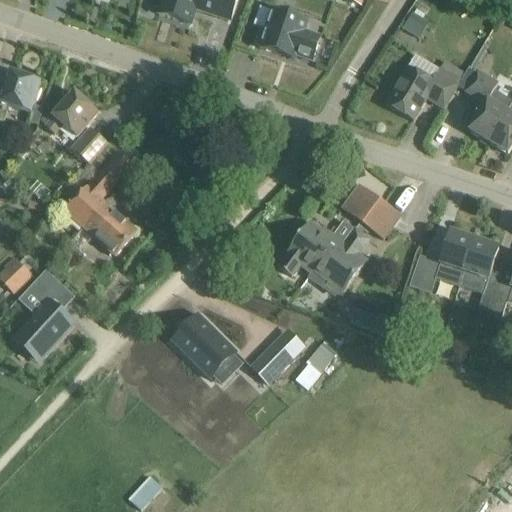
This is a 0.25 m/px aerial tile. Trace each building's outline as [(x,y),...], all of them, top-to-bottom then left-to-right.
[(164,0),(159,16),(191,27),(196,11),(231,23),(238,0),(164,0)] [(429,22),(412,11),(402,27),(420,38),(429,22)] [(261,47),(260,50),(295,61),(296,58),(313,63),(321,39),(304,34),(308,23),(273,12),(266,31),(262,30),(257,46),(261,47)] [(440,72),(416,57),(386,107),(414,123),(427,101),(444,111),(463,75),(444,64),(440,72)] [(489,145),(511,106),(511,101),(494,92),(498,85),(477,73),(466,94),(486,105),(469,133),(489,145)] [(0,90),(0,122),(4,124),(9,109),(31,115),(41,84),(11,74),(5,92),(0,90)] [(99,115),(75,94),(53,119),(54,120),(46,129),(55,136),(63,127),(78,141),(99,115)] [(511,106),(489,145),(508,156),(511,149),(511,106)] [(31,124),(38,127),(44,111),(36,108),(31,124)] [(45,112),(42,116),(40,123),(46,129),(54,120),(53,119),(45,112)] [(109,147),(90,131),(71,152),(89,168),(109,147)] [(65,214),(84,231),(106,206),(101,202),(132,167),(119,154),(105,169),(65,214)] [(199,201),(180,184),(161,205),(180,222),(199,201)] [(360,224),(378,200),(361,187),(351,200),(361,207),(352,218),(360,224)] [(378,200),(360,224),(363,226),(366,229),(383,242),(392,230),(393,228),(393,229),(401,218),(401,217),(381,202),(378,200)] [(137,234),(106,206),(84,231),(116,259),(137,234)] [(289,254),(278,269),(292,279),(303,265),(313,272),(327,255),(333,259),(344,246),(332,237),(330,240),(310,225),(288,254),(289,254)] [(313,272),(308,279),(323,291),(326,288),(341,298),(367,263),(359,256),(371,241),(362,234),(356,230),(355,231),(344,246),(333,259),(327,255),(313,272)] [(460,288),(461,288),(476,243),(451,235),(438,273),(427,269),(419,292),(431,296),(436,281),(460,289),(460,288)] [(478,312),(491,316),(505,274),(493,270),(499,251),(476,243),(461,288),(484,295),(478,312)] [(0,273),(0,282),(14,296),(32,278),(14,260),(0,273)] [(46,273),(28,293),(29,294),(30,293),(42,305),(59,286),(59,287),(60,286),(46,273)] [(507,304),(511,305),(511,276),(505,274),(491,316),(502,320),(507,304)] [(36,319),(16,341),(40,363),(74,326),(62,315),(50,304),(36,319)] [(198,317),(172,344),(212,383),(213,382),(211,380),(213,379),(234,357),(235,356),(237,357),(238,356),(198,317)] [(384,318),(375,326),(381,334),(390,325),(384,318)] [(277,342),(262,359),(250,372),(268,389),(280,375),(295,358),(277,342)] [(450,360),(455,346),(442,342),(437,355),(450,360)] [(163,491),(156,485),(150,479),(128,502),(139,511),(142,511),(149,506),(163,491)]
